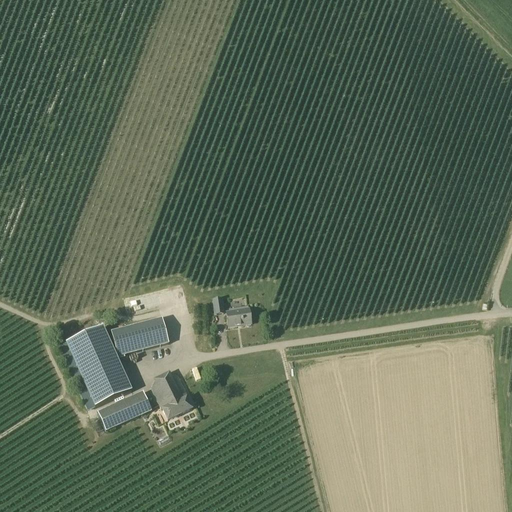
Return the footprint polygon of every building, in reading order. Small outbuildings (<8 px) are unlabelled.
[(212,302),(214,318),(224,316),(222,301),(212,302)] [(251,327),(249,312),(226,315),(229,330),(251,327)] [(150,324),(110,335),(117,360),(157,350),(150,324)] [(66,346),(95,410),(131,393),(103,329),(66,346)] [(190,412),(186,401),(187,401),(177,379),(150,391),(165,424),(190,412)] [(143,395),(97,415),(106,435),(151,414),(143,395)]
